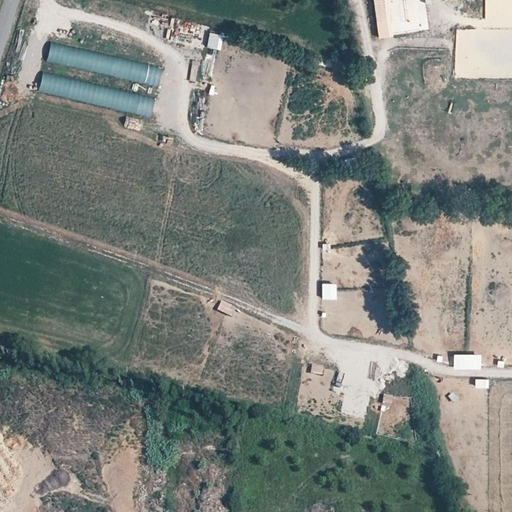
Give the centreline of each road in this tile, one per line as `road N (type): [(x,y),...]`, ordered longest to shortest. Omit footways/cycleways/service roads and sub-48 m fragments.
road 1 (track): [(45,0),(135,29),(172,55),(176,108),(187,130),(209,144),(299,155),(344,151),(380,128),(360,0)]
road 2 (track): [(252,149),(306,178),(313,190),(312,321),(324,340),(439,368),(511,374)]
